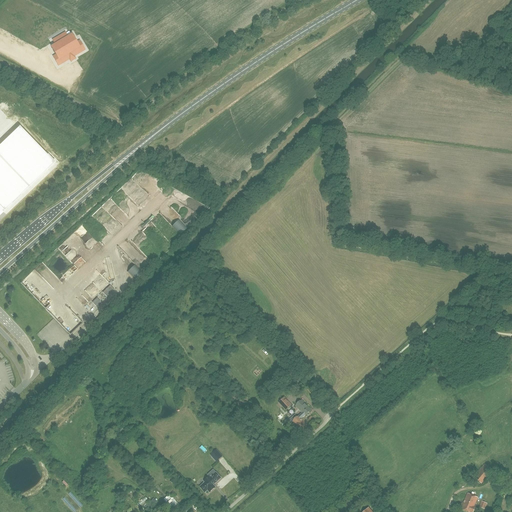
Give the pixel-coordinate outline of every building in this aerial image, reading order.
[(53,57),(58,66),(69,59),(70,58),(72,56),(73,57),(74,56),(85,50),(80,41),(77,43),(72,34),(68,37),(55,44),(51,47),(56,55),(53,57)] [(19,127),(0,145),(0,212),(2,210),(4,213),(5,212),(4,211),(54,163),(19,127)] [(110,286),(103,293),(107,297),(114,290),(110,286)] [(96,307),(101,302),(97,298),(92,302),(96,307)] [(290,379),(295,374),(290,369),(285,373),(290,379)] [(285,398),(284,399),(282,397),(278,401),(279,402),(279,403),(285,411),(291,405),(285,398)] [(310,410),(302,400),(296,406),(302,413),(292,422),(297,427),(293,429),(298,434),(301,431),(308,426),(301,418),(310,410)] [(216,462),(218,460),(222,456),(216,450),(210,455),(216,462)] [(485,478),(492,470),(485,464),(478,472),(479,472),(475,477),(482,484),(486,478),(485,478)] [(221,478),(216,473),(213,470),(207,475),(209,477),(204,481),(205,482),(200,487),(205,492),(208,490),(210,492),(215,488),(213,485),(221,478)] [(474,507),(478,498),(467,493),(461,509),(467,511),(473,511),(475,507),(474,507)] [(171,496),(165,501),(172,510),(178,504),(171,496)] [(488,504),(482,501),(479,507),(486,510),(488,504)]
